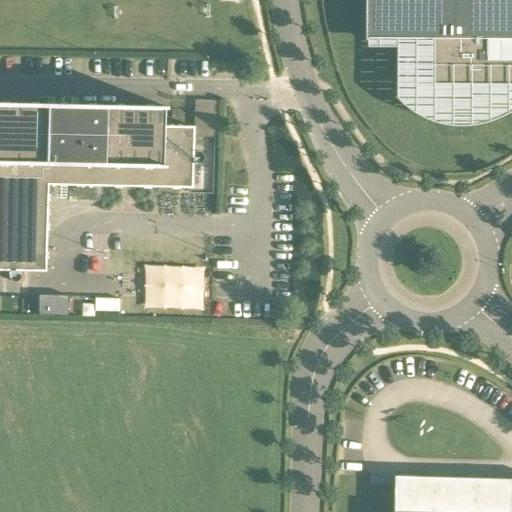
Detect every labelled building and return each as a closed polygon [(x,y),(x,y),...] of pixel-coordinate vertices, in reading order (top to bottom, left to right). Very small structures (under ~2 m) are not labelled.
[(511,91),(511,90),(511,0),(363,0),(364,41),(404,41),(404,91),(511,91)] [(219,102),(195,101),(194,138),(217,139),(219,102)] [(167,110),(167,108),(0,102),(0,269),(45,271),(48,180),(74,181),(74,185),(191,189),(193,128),(165,127),(165,110),(167,110)] [(50,315),(51,303),(27,303),(27,315),(50,315)] [(63,304),(62,316),(86,316),(87,304),(63,304)] [(511,511),(511,480),(492,480),(415,478),(394,477),(394,479),(393,511),(511,511)]
